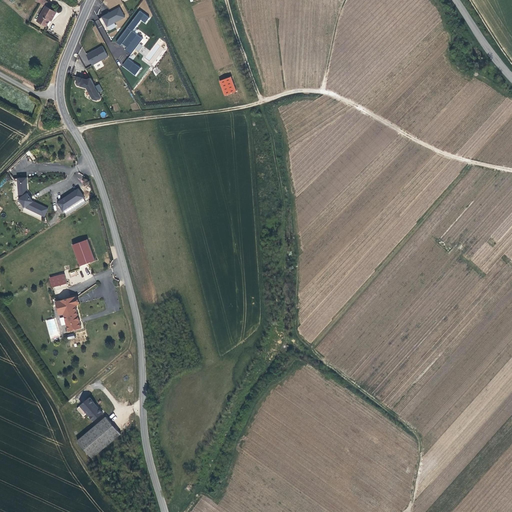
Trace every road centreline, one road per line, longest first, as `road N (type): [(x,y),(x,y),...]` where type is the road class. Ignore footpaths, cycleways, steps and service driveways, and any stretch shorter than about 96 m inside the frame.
road 1 (tertiary): [(90,0),(59,93),(95,171),(134,306),(147,451),(165,511)]
road 2 (track): [(73,129),(322,90),(445,154),(511,169)]
road 3 (track): [(260,102),(283,207),(284,344),(186,511)]
road 4 (track): [(322,90),(276,108),(292,196),(296,331),(311,347)]
road 5 (track): [(311,347),(470,161)]
road 6 (track): [(311,347),(417,435),(410,506)]
